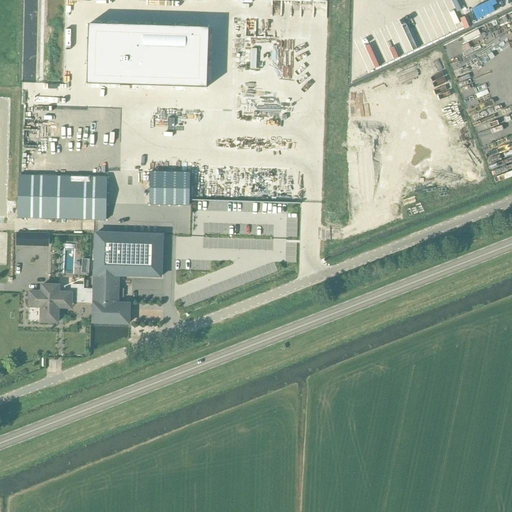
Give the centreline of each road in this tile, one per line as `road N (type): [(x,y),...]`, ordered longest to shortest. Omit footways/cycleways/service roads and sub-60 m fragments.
road 1 (primary): [(511,244),(0,443)]
road 2 (unclassified): [(0,400),(511,203)]
